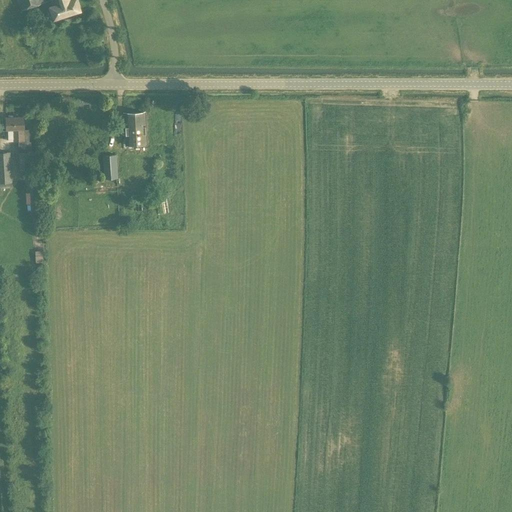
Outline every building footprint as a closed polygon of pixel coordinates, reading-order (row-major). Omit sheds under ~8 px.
[(17,0),(21,10),(43,3),(41,0),(47,0),(48,1),(53,18),(80,10),(76,0),(17,0)] [(144,113),(124,114),(125,133),(126,145),(146,144),(144,113)] [(8,129),(8,141),(24,140),(23,128),(24,128),(23,117),(13,117),(13,115),(9,115),(9,117),(5,117),(6,129),(8,129)] [(32,213),(40,212),(38,171),(37,171),(36,150),(31,151),(18,151),(19,172),(21,172),(22,177),(30,177),(30,172),(31,171),(32,213)] [(1,162),(0,162),(0,182),(12,182),(10,152),(0,152),(1,162)] [(116,154),(102,155),(104,178),(100,178),(100,179),(101,187),(106,186),(106,178),(118,178),(116,154)] [(142,210),(141,206),(144,205),(143,195),(130,195),(131,211),(142,210)] [(158,214),(167,213),(167,199),(157,199),(158,214)]
